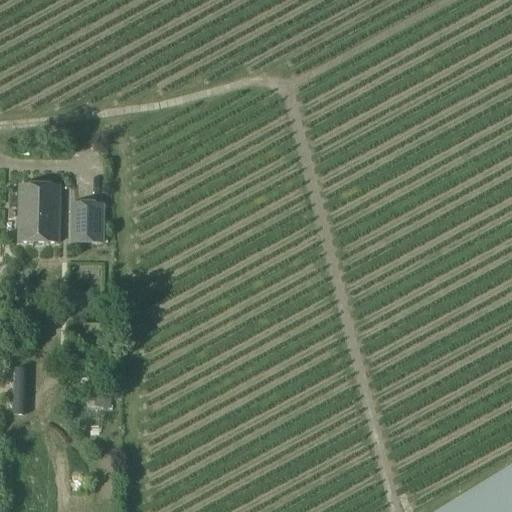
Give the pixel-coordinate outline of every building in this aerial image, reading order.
[(19,186),(18,244),(59,245),(60,187),(19,186)] [(103,206),(71,205),(70,245),(102,246),(103,206)] [(83,336),(111,336),(111,326),(83,325),(83,336)] [(86,384),(87,407),(111,406),(110,383),(86,384)] [(511,511),(511,469),(442,511),(511,511)]
